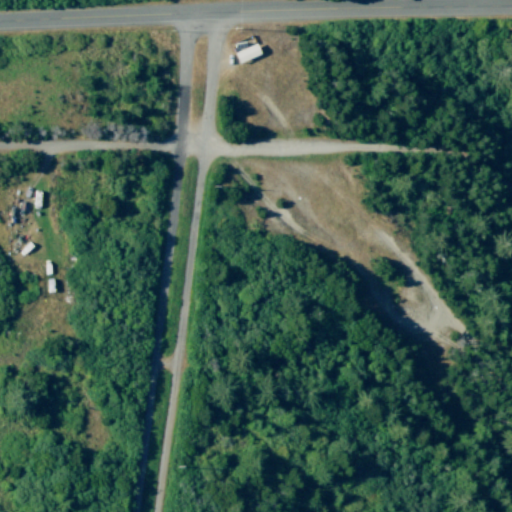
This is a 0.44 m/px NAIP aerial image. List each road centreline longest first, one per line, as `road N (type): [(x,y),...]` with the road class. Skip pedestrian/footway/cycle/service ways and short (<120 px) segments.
road 1 (residential): [(221,11),(160,511),(159,365),(193,12)]
road 2 (residential): [(0,19),(511,7)]
road 3 (residential): [(498,511),(444,437),(367,390),(159,365)]
road 4 (residential): [(511,187),(449,151),(182,146)]
road 5 (residential): [(0,146),(182,146)]
